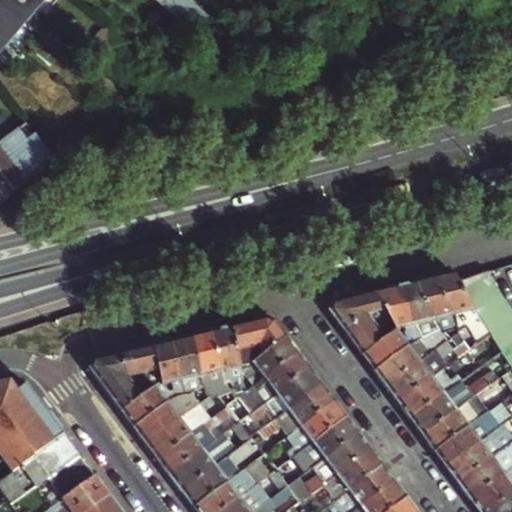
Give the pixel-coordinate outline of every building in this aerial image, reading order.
[(23,0),(0,0),(0,27),(9,35),(32,8),(23,0)] [(193,0),(158,0),(189,26),(216,19),(193,0)] [(0,44),(9,35),(0,27),(0,44)] [(0,140),(18,127),(6,112),(0,116),(0,140)] [(18,127),(0,140),(0,174),(5,181),(0,184),(0,203),(15,192),(14,191),(52,160),(24,123),(18,127)] [(511,310),(489,272),(459,281),(491,335),(502,352),(511,368),(511,310)] [(488,337),(491,335),(459,281),(454,273),(429,279),(452,316),(455,326),(456,329),(467,325),(476,338),(466,346),(470,351),(474,347),(488,337)] [(445,333),(455,326),(452,316),(429,279),(414,283),(437,320),(439,324),(443,329),(445,333)] [(394,287),(418,325),(437,320),(414,283),(394,287)] [(418,325),(394,287),(374,292),(389,318),(396,330),(418,325)] [(330,312),(344,331),(366,315),(376,328),(389,318),(374,292),(333,302),(330,312)] [(366,315),(344,331),(362,356),(396,330),(389,318),(376,328),(366,315)] [(242,366),(249,364),(252,363),(286,337),(275,322),(266,318),(233,326),(242,366)] [(409,347),(396,331),(396,330),(362,356),(375,373),(409,347)] [(212,331),(192,336),(202,376),(222,372),(212,331)] [(375,373),(387,388),(448,342),(441,333),(420,339),(409,347),(375,373)] [(457,346),(463,342),(458,335),(452,339),(457,346)] [(202,376),(192,336),(172,341),(182,381),(185,389),(186,394),(195,392),(194,389),(204,387),(202,376)] [(486,364),(498,355),(488,337),(474,347),(486,364)] [(182,381),(172,341),(153,346),(162,381),(163,385),(182,381)] [(448,342),(387,388),(399,404),(442,372),(436,363),(453,350),(448,342)] [(153,346),(121,354),(124,367),(144,394),(162,381),(153,346)] [(498,380),(511,369),(511,368),(502,352),(498,355),(486,364),(482,368),(486,373),(491,370),(498,380)] [(124,367),(121,354),(92,361),(89,370),(120,412),(144,394),(124,367)] [(298,354),(265,379),(277,394),(310,369),(298,354)] [(465,380),(473,374),(467,367),(464,363),(457,369),(465,380)] [(310,369),(277,394),(270,400),(282,416),(322,386),(310,369)] [(454,388),(442,372),(399,404),(411,420),(454,388)] [(22,380),(11,384),(17,395),(27,387),(22,380)] [(462,382),(454,388),(411,420),(423,436),(457,411),(489,387),(484,380),(469,392),(462,382)] [(120,412),(133,428),(167,403),(175,397),(163,385),(162,381),(144,394),(120,412)] [(0,455),(13,474),(33,459),(32,458),(64,435),(27,387),(17,395),(11,384),(0,386),(0,455)] [(234,386),(229,390),(237,400),(239,398),(242,396),(234,386)] [(281,425),(289,436),(334,402),(322,386),(282,416),(277,420),(281,425)] [(491,410),(506,399),(498,387),(483,399),(491,410)] [(174,391),(175,397),(186,394),(185,389),(174,391)] [(237,400),(228,407),(240,422),(253,412),(256,410),(251,403),(246,407),(239,398),(237,400)] [(202,402),(206,408),(209,412),(200,419),(204,425),(223,410),(217,402),(205,399),(202,402)] [(334,402),(289,436),(287,437),(296,449),(293,452),(295,455),(346,417),(334,402)] [(133,428),(145,445),(179,419),(167,403),(133,428)] [(204,425),(200,428),(207,439),(231,421),(223,410),(204,425)] [(434,452),(469,427),(457,411),(423,436),(434,452)] [(253,412),(240,422),(252,439),(264,430),(265,429),(253,412)] [(346,417),(295,455),(295,456),(299,462),(303,459),(305,462),(319,452),(324,458),(357,433),(346,417)] [(179,419),(145,445),(157,460),(191,435),(179,419)] [(491,435),(479,419),(469,427),(434,452),(447,468),(480,443),(487,438),(491,435)] [(277,420),(265,429),(264,430),(268,435),(281,425),(277,420)] [(240,422),(226,433),(238,449),(252,439),(240,422)] [(264,430),(252,439),(264,455),(274,447),(276,446),(268,435),(264,430)] [(499,454),(507,448),(511,444),(511,436),(509,432),(492,445),(499,454)] [(337,475),(370,450),(357,433),(324,458),(311,468),(323,485),(327,482),(337,475)] [(0,490),(11,505),(25,494),(47,478),(48,480),(80,456),(64,435),(32,458),(33,459),(13,474),(0,483),(0,490)] [(157,460),(169,477),(203,451),(191,435),(157,460)] [(284,440),(293,452),(296,449),(287,437),(284,440)] [(499,454),(492,445),(487,438),(480,443),(492,459),(499,454)] [(233,454),(215,467),(181,492),(189,503),(193,508),(264,455),(252,439),(238,449),(237,450),(233,454)] [(492,459),(480,443),(447,468),(459,484),(492,459)] [(285,463),(282,459),(274,447),(264,455),(276,470),(285,463)] [(470,500),(511,468),(511,455),(507,448),(499,454),(492,459),(459,484),(470,500)] [(337,475),(349,490),(382,465),(370,450),(337,475)] [(169,477),(181,492),(215,467),(203,451),(169,477)] [(282,459),(285,463),(295,456),(295,455),(293,452),(282,459)] [(264,455),(193,508),(195,511),(221,511),(239,499),(235,494),(249,483),(253,488),(262,481),(276,470),(264,455)] [(55,488),(63,499),(94,476),(80,456),(48,480),(55,488)] [(288,486),(297,479),(285,463),(276,470),(288,486)] [(479,511),(488,511),(511,494),(511,485),(510,483),(511,481),(511,468),(470,500),(479,511)] [(288,486),(276,470),(262,481),(271,494),(262,501),(264,504),(288,486)] [(349,490),(337,475),(327,482),(339,498),(349,490)] [(87,511),(109,496),(94,476),(63,499),(68,506),(58,511),(87,511)] [(394,481),(361,506),(353,511),(387,511),(406,498),(394,481)] [(33,505),(25,494),(11,505),(15,511),(44,511),(52,507),(63,499),(55,488),(33,505)] [(306,511),(320,511),(323,510),(311,494),(300,503),(306,511)] [(511,511),(511,494),(488,511),(511,511)] [(121,511),(109,496),(87,511),(121,511)] [(416,511),(406,498),(387,511),(416,511)] [(249,511),(239,499),(221,511),(249,511)]
